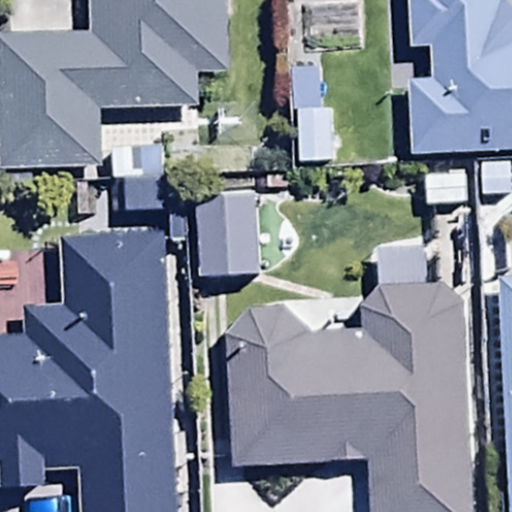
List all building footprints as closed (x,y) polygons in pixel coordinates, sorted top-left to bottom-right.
[(0,41),(0,178),(101,177),(101,119),(199,118),(199,80),(228,80),(226,0),(88,0),(89,40),(80,40),(79,0),(46,0),(47,41),(0,41)] [(511,18),(505,12),(504,0),(408,0),(412,57),(431,56),(433,85),(407,86),(411,165),(511,159),(511,18)] [(290,120),(296,120),(296,171),(330,171),(329,115),(319,115),(319,76),(289,77),(290,120)] [(113,191),(123,191),(124,222),(169,220),(167,174),(160,174),(160,155),(111,156),(113,191)] [(255,208),(199,209),(200,285),(256,284),(255,208)] [(177,511),(164,242),(60,247),(62,316),(25,318),(23,285),(0,285),(0,497),(48,495),(47,483),(80,481),(81,511),(177,511)] [(511,511),(511,286),(500,287),(509,511),(511,511)] [(248,319),(226,347),(233,477),(369,470),(371,511),(473,511),(463,311),(446,293),(385,296),(363,316),(364,339),(309,342),(308,316),(248,319)]
